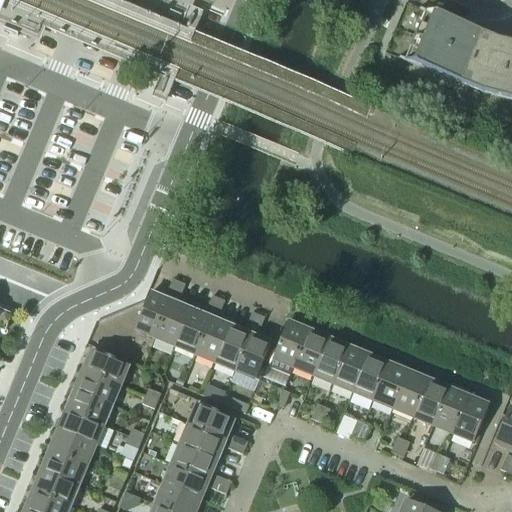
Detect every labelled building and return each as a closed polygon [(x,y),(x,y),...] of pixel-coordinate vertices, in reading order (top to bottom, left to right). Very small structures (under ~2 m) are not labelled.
[(0,0),(0,22),(30,35),(34,26),(32,25),(36,14),(38,15),(43,5),(41,4),(42,0),(0,0)] [(511,46),(498,42),(482,36),(484,33),(474,29),(476,26),(474,25),(472,32),(416,8),(415,10),(423,13),(404,61),(396,57),(395,59),(481,94),(511,102),(511,46)] [(172,299),(178,284),(172,282),(165,296),(172,299)] [(178,301),(184,287),(178,284),(172,299),(178,301)] [(154,340),(169,304),(149,296),(134,331),(154,340)] [(211,316),(218,301),(211,298),(205,313),(211,316)] [(217,318),(223,303),(218,301),(211,316),(217,318)] [(174,348),(189,313),(169,304),(154,340),(174,348)] [(194,356),(209,321),(189,313),(174,348),(194,356)] [(251,332),(258,317),(251,315),(245,330),(251,332)] [(257,335),(263,320),(258,317),(251,332),(257,335)] [(214,365),(229,329),(209,321),(194,356),(214,365)] [(292,369),(307,334),(286,325),(272,360),(292,369)] [(234,373),(249,337),(229,329),(214,365),(234,373)] [(312,377),(327,342),(307,334),(292,369),(312,377)] [(255,381),(269,346),(249,337),(234,373),(255,381)] [(332,386),(347,350),(327,342),(312,377),(332,386)] [(352,394),(367,358),(347,350),(332,386),(352,394)] [(118,388),(127,367),(91,353),(83,373),(118,388)] [(372,402),(387,367),(367,358),(352,394),(372,402)] [(392,410),(407,375),(387,367),(372,402),(392,410)] [(110,408),(118,388),(83,373),(74,393),(110,408)] [(412,419),(427,383),(407,375),(392,410),(412,419)] [(431,427),(446,391),(427,383),(412,419),(431,427)] [(276,407),(282,393),(276,390),(270,405),(276,407)] [(156,404),(160,396),(147,391),(144,399),(156,404)] [(452,435),(467,400),(446,391),(431,427),(452,435)] [(102,428),(110,408),(74,393),(66,413),(102,428)] [(282,410),(289,395),(282,393),(276,407),(282,410)] [(153,411),(156,404),(144,399),(141,406),(153,411)] [(472,444),(487,409),(467,400),(452,435),(472,444)] [(223,442),(232,422),(197,407),(188,427),(223,442)] [(316,424),(322,409),(316,407),(310,422),(316,424)] [(322,427),(328,412),(322,409),(316,424),(322,427)] [(511,453),(511,411),(508,410),(493,445),(511,453)] [(93,448),(102,428),(66,413),(58,433),(93,448)] [(356,441),(362,426),(356,423),(350,438),(356,441)] [(362,443),(368,428),(362,426),(356,441),(362,443)] [(215,462),(223,442),(188,427),(180,447),(215,462)] [(140,444),(143,436),(131,431),(128,439),(140,444)] [(85,468),(93,448),(58,433),(50,453),(85,468)] [(244,450),(246,444),(231,438),(229,444),(244,450)] [(137,451),(140,444),(128,439),(125,446),(137,451)] [(396,457),(402,442),(396,440),(390,455),(396,457)] [(402,460),(408,445),(402,442),(396,457),(402,460)] [(244,450),(229,444),(226,450),(241,457),(244,450)] [(207,482),(215,462),(180,447),(172,467),(207,482)] [(77,488),(85,468),(50,453),(41,473),(77,488)] [(436,474),(442,459),(436,457),(430,471),(436,474)] [(505,474),(511,460),(505,457),(499,472),(505,474)] [(442,476),(448,462),(442,459),(436,474),(442,476)] [(198,502),(207,482),(172,467),(163,487),(198,502)] [(123,484),(126,476),(114,471),(111,478),(123,484)] [(68,508),(77,488),(41,473),(33,493),(68,508)] [(120,491),(123,484),(111,478),(108,486),(120,491)] [(227,490),(230,484),(215,478),(212,484),(227,490)] [(224,496),(227,490),(212,484),(210,490),(224,496)] [(167,511),(194,511),(198,502),(163,487),(155,507),(167,511)] [(66,511),(68,508),(33,493),(25,511),(66,511)] [(428,511),(406,502),(401,511),(428,511)]
